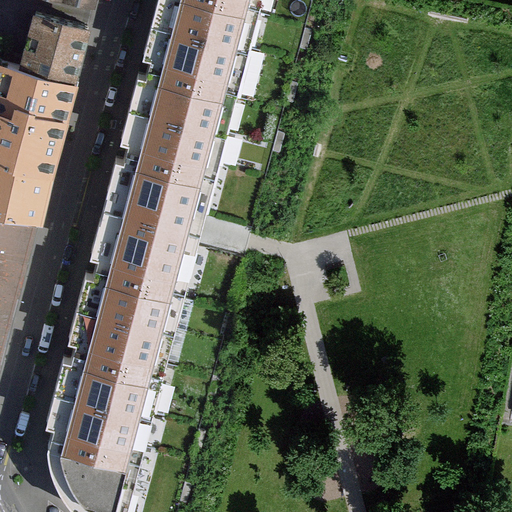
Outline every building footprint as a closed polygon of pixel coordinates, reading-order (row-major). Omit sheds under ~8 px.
[(86,509),(97,511),(124,511),(200,226),(259,0),(157,0),(144,50),(150,51),(145,71),(138,70),(121,135),(128,137),(123,157),(116,155),(104,198),(91,249),(98,251),(92,272),(86,271),(69,334),(76,335),(70,356),(64,354),(47,419),(52,420),(49,437),(49,452),(52,464),(59,481),(70,496),(81,508),(86,509)] [(89,23),(32,9),(19,62),(76,76),(89,23)] [(19,62),(1,58),(0,60),(0,156),(53,168),(76,76),(19,62)] [(53,168),(0,156),(0,207),(35,216),(41,217),(53,168)] [(0,362),(35,216),(0,207),(0,362)]
